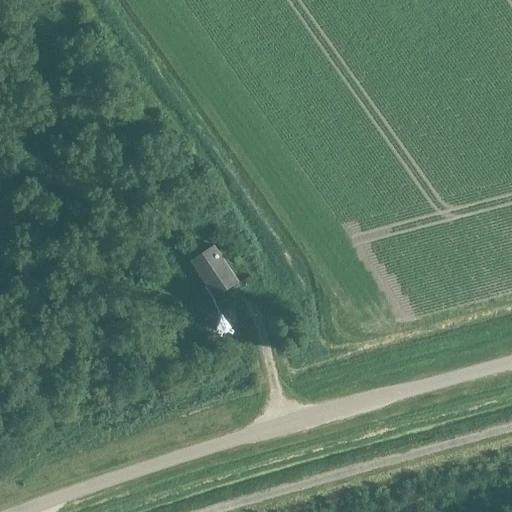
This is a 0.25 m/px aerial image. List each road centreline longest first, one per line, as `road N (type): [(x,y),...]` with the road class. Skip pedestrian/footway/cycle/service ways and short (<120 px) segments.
road 1 (unclassified): [(37,511),(281,424),(511,363)]
road 2 (track): [(213,511),(511,431)]
